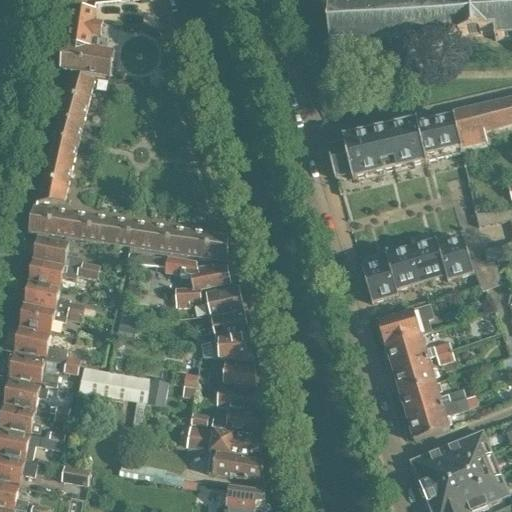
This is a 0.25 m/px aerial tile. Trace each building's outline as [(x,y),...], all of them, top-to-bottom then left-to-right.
[(511,0),(292,0),(293,0),(296,0),(324,0),(325,5),(325,8),(327,8),(329,55),(352,53),(352,48),(375,46),(377,67),(397,65),(396,44),(407,44),(438,42),(451,42),(450,37),(493,33),(493,39),(511,38),(511,0)] [(68,2),(58,66),(107,74),(112,49),(87,45),(89,32),(98,33),(100,19),(91,18),(93,6),(68,2)] [(67,73),(62,93),(87,99),(92,77),(68,71),(67,73)] [(165,75),(165,89),(178,91),(174,76),(165,75)] [(62,93),(57,113),(82,119),(87,99),(62,93)] [(511,96),(451,111),(452,116),(459,146),(485,140),(483,132),(511,123),(511,96)] [(57,113),(52,134),(77,140),(82,119),(57,113)] [(341,141),(325,145),(333,177),(335,176),(349,173),(350,179),(425,161),(423,155),(458,147),(460,147),(459,146),(452,116),(416,125),(415,119),(340,136),(341,141)] [(52,134),(47,154),(72,161),(77,140),(52,134)] [(47,154),(41,175),(66,181),(72,161),(47,154)] [(41,175),(35,201),(61,202),(66,181),(41,175)] [(31,206),(26,230),(47,234),(51,209),(31,206)] [(501,210),(499,210),(501,221),(509,219),(510,219),(508,208),(501,210)] [(51,209),(47,234),(67,237),(70,212),(59,210),(51,209)] [(499,210),(490,211),(492,223),(501,221),(499,210)] [(482,211),(474,212),(477,226),(484,224),(482,211)] [(490,211),(482,211),(484,224),(492,223),(490,211)] [(70,212),(67,237),(86,240),(90,215),(70,212)] [(90,215),(86,240),(105,242),(109,218),(90,215)] [(109,218),(105,242),(125,245),(128,221),(109,218)] [(128,221),(125,245),(129,246),(144,248),(148,224),(128,221)] [(148,224),(144,248),(163,251),(167,227),(148,224)] [(167,227),(163,251),(183,254),(186,230),(167,227)] [(186,230),(183,254),(202,257),(206,232),(186,230)] [(206,232),(202,257),(225,261),(226,236),(206,232)] [(36,235),(31,259),(62,265),(98,272),(100,265),(91,263),(80,261),(81,257),(65,254),(67,242),(36,235)] [(462,238),(436,245),(445,275),(446,280),(472,273),(462,238)] [(435,239),(409,247),(420,282),(445,275),(436,245),(435,239)] [(511,248),(510,241),(500,243),(502,249),(504,249),(506,255),(511,252),(511,248)] [(500,243),(491,246),(493,252),(502,249),(500,243)] [(491,246),(482,249),(484,255),(493,252),(491,246)] [(409,247),(385,254),(386,260),(395,290),(420,282),(409,247)] [(493,252),(484,255),(485,261),(506,255),(504,249),(502,249),(493,252)] [(130,259),(130,262),(140,263),(163,266),(163,273),(180,275),(188,277),(190,287),(199,287),(199,288),(229,283),(226,265),(212,268),(211,264),(195,267),(194,261),(165,256),(165,257),(140,253),(134,255),(130,259)] [(476,258),(470,259),(480,290),(483,290),(499,284),(490,260),(485,261),(476,258)] [(31,259),(26,281),(57,288),(60,276),(74,278),(75,275),(88,278),(97,279),(98,272),(62,265),(31,259)] [(386,260),(360,268),(370,302),(396,295),(395,290),(386,260)] [(128,278),(124,293),(133,295),(138,294),(140,286),(136,284),(137,280),(128,278)] [(26,281),(21,304),(53,310),(80,315),(89,316),(90,309),(82,308),(82,305),(55,299),(57,288),(26,281)] [(205,302),(202,302),(205,316),(208,315),(242,308),(236,285),(230,286),(203,292),(205,302)] [(190,287),(173,287),(173,308),(188,307),(187,301),(199,301),(199,288),(199,287),(190,287)] [(21,304),(17,326),(48,333),(51,319),(63,322),(64,318),(79,321),(80,315),(53,310),(21,304)] [(411,310),(375,320),(383,345),(419,334),(430,330),(427,318),(432,317),(428,304),(411,310)] [(212,332),(200,334),(201,341),(247,332),(242,308),(208,315),(212,332)] [(119,313),(116,325),(133,329),(136,317),(119,313)] [(116,325),(114,337),(130,341),(133,329),(116,325)] [(17,326),(12,350),(43,356),(42,359),(44,359),(44,360),(63,363),(77,366),(78,361),(79,359),(64,356),(66,350),(45,346),(48,333),(17,326)] [(201,341),(198,342),(201,356),(216,357),(216,359),(253,362),(247,331),(247,332),(201,341)] [(419,334),(383,345),(390,368),(426,357),(419,334)] [(447,341),(431,346),(434,355),(450,350),(447,341)] [(450,350),(434,355),(437,364),(452,359),(450,350)] [(11,353),(7,376),(40,383),(39,384),(55,387),(57,375),(41,373),(44,360),(44,359),(42,359),(11,353)] [(426,357),(390,368),(397,392),(433,381),(426,357)] [(223,362),(220,383),(255,388),(253,366),(223,362)] [(63,363),(61,371),(75,375),(77,366),(63,363)] [(82,367),(77,392),(135,401),(144,402),(145,403),(149,379),(149,378),(108,371),(82,367)] [(195,375),(195,380),(203,381),(203,379),(206,380),(207,368),(197,367),(196,375),(195,375)] [(183,373),(181,385),(194,387),(195,380),(195,375),(183,373)] [(6,379),(1,403),(34,410),(36,398),(44,399),(46,388),(39,386),(6,379)] [(145,403),(162,406),(167,382),(149,379),(145,403)] [(433,381),(397,392),(404,415),(440,404),(433,381)] [(202,394),(201,405),(214,406),(226,408),(256,411),(255,391),(217,385),(215,395),(202,394)] [(461,388),(446,393),(449,402),(464,397),(461,388)] [(449,402),(404,415),(411,440),(447,428),(443,414),(467,407),(464,397),(449,402)] [(135,401),(131,426),(140,428),(144,402),(135,401)] [(1,403),(0,408),(0,426),(29,433),(29,432),(38,434),(40,424),(31,423),(34,410),(1,403)] [(54,405),(53,414),(67,416),(69,407),(54,405)] [(211,417),(209,426),(223,428),(259,432),(257,416),(256,411),(226,408),(224,419),(211,417)] [(190,412),(188,424),(205,426),(207,415),(190,412)] [(188,426),(185,447),(191,448),(209,451),(260,459),(259,436),(212,430),(188,426)] [(0,430),(0,453),(24,458),(31,459),(34,446),(64,452),(66,442),(62,441),(47,438),(29,434),(29,436),(0,430)] [(49,431),(47,438),(62,441),(63,434),(49,431)] [(481,431),(410,460),(418,481),(490,452),(481,431)] [(209,451),(205,473),(210,474),(210,473),(262,482),(261,459),(260,459),(209,451)] [(490,452),(418,481),(428,504),(499,474),(490,452)] [(0,456),(0,479),(19,483),(21,474),(33,477),(36,465),(0,456)] [(120,461),(117,475),(180,486),(181,479),(182,476),(163,473),(163,469),(120,461)] [(62,465),(59,481),(86,486),(89,470),(62,465)] [(499,474),(428,504),(431,511),(476,511),(487,508),(486,504),(508,495),(499,474)] [(180,486),(180,487),(194,489),(196,481),(181,479),(180,486)] [(0,482),(0,505),(13,509),(24,511),(27,501),(15,498),(18,486),(0,482)] [(219,504),(218,511),(252,511),(252,510),(260,511),(264,508),(262,491),(227,486),(224,505),(219,504)]
